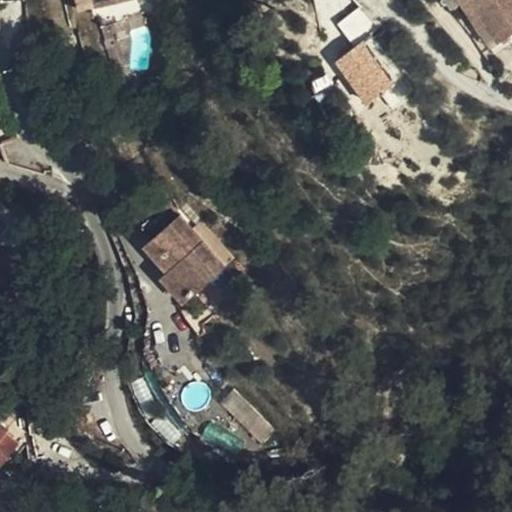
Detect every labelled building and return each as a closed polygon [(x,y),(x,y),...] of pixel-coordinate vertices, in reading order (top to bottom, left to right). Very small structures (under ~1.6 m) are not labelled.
[(499,50),(511,41),(511,32),(503,38),(477,0),(467,0),(466,0),(499,50)] [(511,0),(466,0),(467,0),(477,0),(503,38),(511,32),(511,0)] [(372,48),(348,67),(372,100),(397,81),(372,48)] [(179,268),(198,292),(233,262),(189,210),(155,239),(179,268)] [(43,224),(35,221),(20,233),(39,256),(44,251),(37,238),(43,228),(43,224)] [(52,245),(45,235),(43,228),(37,238),(44,251),(52,245)] [(172,274),(192,297),(198,292),(179,268),(172,274)] [(60,406),(62,359),(45,357),(42,405),(60,406)] [(0,464),(15,449),(10,443),(17,437),(8,428),(11,425),(0,414),(0,464)] [(17,437),(10,443),(15,449),(23,442),(17,437)]
